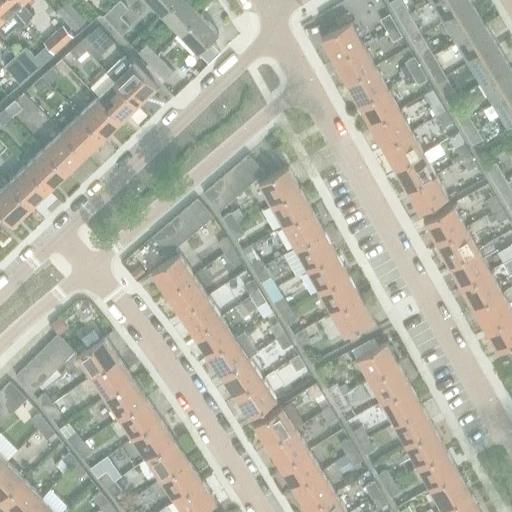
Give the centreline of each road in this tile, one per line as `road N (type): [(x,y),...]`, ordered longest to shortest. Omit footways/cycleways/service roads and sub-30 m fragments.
road 1 (residential): [(511,448),(421,301),(306,84)]
road 2 (residential): [(281,31),(60,235)]
road 3 (residential): [(261,511),(192,396),(89,268)]
road 4 (residential): [(89,268),(306,84)]
